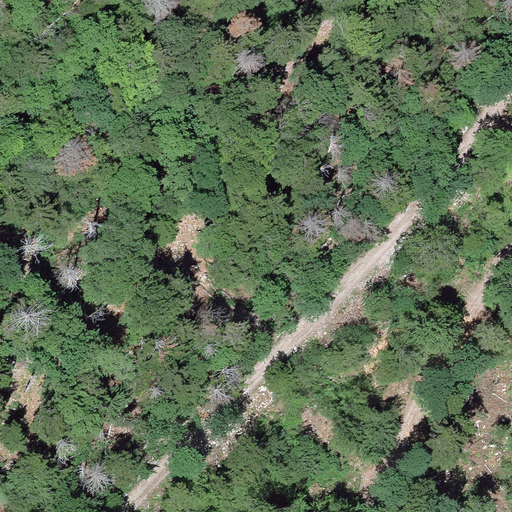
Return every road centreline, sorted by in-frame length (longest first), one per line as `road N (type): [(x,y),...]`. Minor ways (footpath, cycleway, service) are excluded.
road 1 (track): [(511,94),(410,230),(129,511)]
road 2 (track): [(372,511),(397,446),(511,252)]
